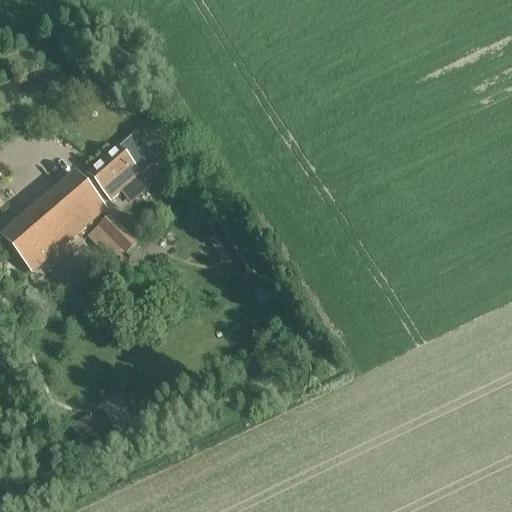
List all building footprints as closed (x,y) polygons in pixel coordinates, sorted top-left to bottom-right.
[(126,189),(132,195),(146,183),(118,151),(88,177),(110,202),(126,189)] [(1,239),(33,276),(106,213),(74,176),(1,239)] [(207,224),(244,285),(258,277),(221,215),(207,224)] [(98,228),(126,257),(138,246),(110,218),(98,228)] [(170,292),(156,302),(162,311),(177,301),(170,292)] [(101,410),(70,425),(82,446),(112,432),(101,410)]
